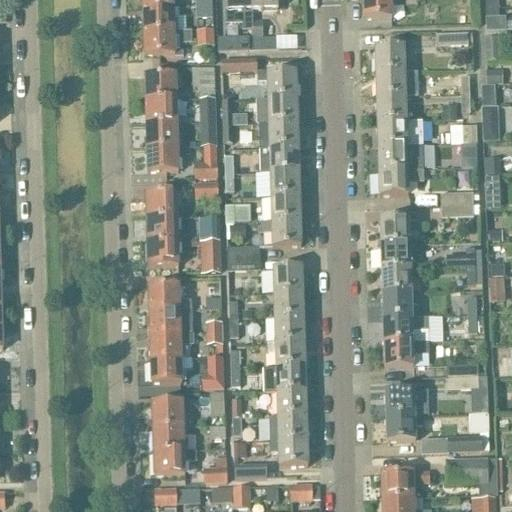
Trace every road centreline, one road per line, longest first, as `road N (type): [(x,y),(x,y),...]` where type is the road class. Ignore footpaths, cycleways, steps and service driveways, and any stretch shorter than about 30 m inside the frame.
road 1 (residential): [(347,511),(329,0)]
road 2 (residential): [(29,0),(44,511)]
road 3 (residential): [(119,511),(105,0)]
